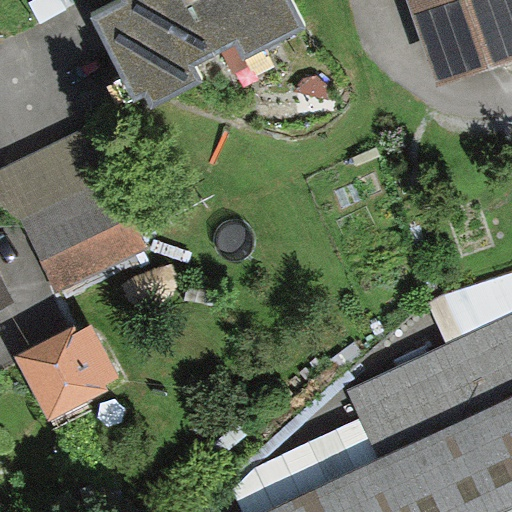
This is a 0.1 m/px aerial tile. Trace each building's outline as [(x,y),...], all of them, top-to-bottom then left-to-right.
[(312,0),(120,0),(167,104),(328,32),(312,0)] [(511,0),(414,0),(435,61),(511,34),(511,0)] [(447,332),(511,307),(511,266),(433,297),(447,332)] [(49,427),(130,390),(98,322),(17,359),(49,427)] [(511,511),(511,420),(296,511),(511,511)]
